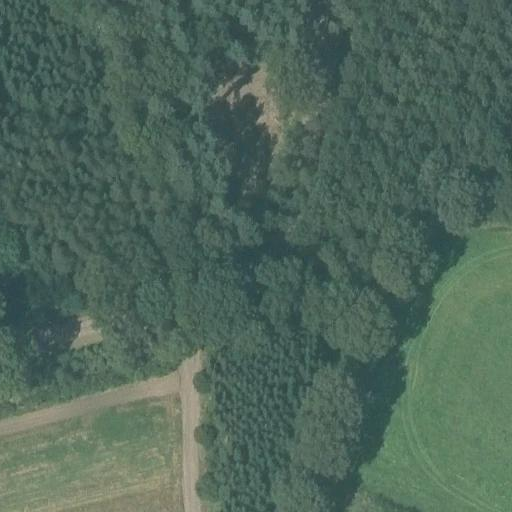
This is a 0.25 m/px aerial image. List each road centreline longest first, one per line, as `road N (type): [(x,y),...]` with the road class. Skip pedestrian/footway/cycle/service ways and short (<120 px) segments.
road 1 (track): [(323,0),(277,235),(206,279),(0,339)]
road 2 (track): [(191,511),(179,287)]
